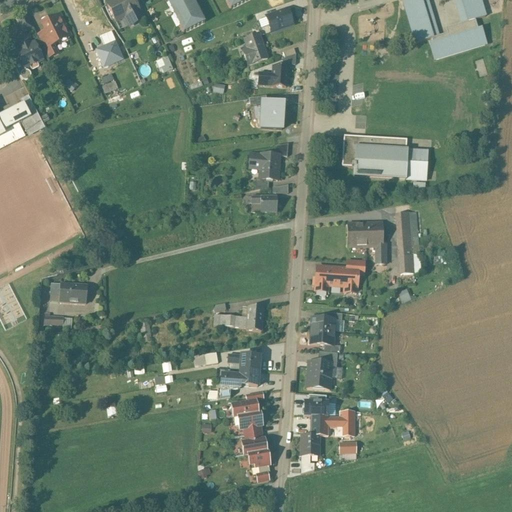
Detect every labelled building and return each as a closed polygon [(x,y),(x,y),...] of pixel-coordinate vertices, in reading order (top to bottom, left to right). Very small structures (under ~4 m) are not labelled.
[(132,0),(117,0),(107,5),(115,22),(127,16),(131,25),(142,19),(137,11),(138,11),(132,0)] [(169,0),(181,24),(179,25),(183,35),(205,24),(200,15),(197,17),(188,0),(229,0),(226,1),(230,9),(247,0),(169,0)] [(454,0),(462,24),(445,29),(447,34),(438,37),(426,0),(412,0),(403,3),(415,44),(431,40),(433,44),(430,45),(434,61),(486,45),(481,30),(478,31),(475,20),(485,17),(479,0),(454,0)] [(84,6),(73,11),(83,31),(104,21),(98,10),(88,15),(84,6)] [(287,11),(265,19),(271,34),(292,26),(287,11)] [(27,16),(17,21),(23,33),(22,33),(23,34),(33,28),(27,16)] [(60,16),(42,25),(45,32),(44,33),(48,40),(49,40),(50,42),(52,46),(53,46),(70,38),(60,16)] [(111,33),(100,37),(105,48),(116,43),(111,33)] [(259,35),(244,40),(249,55),(244,56),(248,67),(267,60),(259,35)] [(50,42),(42,46),(48,58),(57,54),(53,46),(52,46),(50,42)] [(28,43),(18,48),(19,51),(16,53),(15,53),(23,71),(25,70),(42,61),(42,62),(43,61),(34,44),(30,46),(28,43)] [(122,61),(114,44),(97,52),(104,68),(122,61)] [(23,71),(15,53),(16,53),(14,50),(7,54),(22,83),(23,82),(24,83),(25,83),(27,83),(28,82),(29,81),(30,80),(31,79),(31,77),(30,76),(30,75),(29,74),(28,73),(27,72),(26,72),(25,70),(23,71)] [(294,50),(283,54),(285,59),(295,56),(294,50)] [(285,59),(282,60),(282,65),(295,66),(296,56),(295,56),(285,59)] [(157,61),(162,74),(173,70),(168,57),(157,61)] [(484,59),(475,62),(481,77),(489,75),(484,59)] [(290,69),(273,68),(273,76),(258,75),(258,76),(261,77),(260,85),(257,85),(257,86),(272,87),(272,88),(286,89),(287,78),(289,78),(290,69)] [(115,83),(102,88),(104,93),(117,88),(115,83)] [(223,95),(225,86),(215,84),(213,92),(223,95)] [(265,98),(247,100),(249,109),(266,107),(266,105),(265,98)] [(0,117),(0,130),(25,117),(33,133),(44,128),(29,99),(21,103),(23,106),(0,117)] [(282,106),(266,105),(266,107),(265,121),(260,121),(259,132),(281,133),(282,106)] [(406,141),(344,138),(342,168),(352,169),(354,169),(353,179),(425,183),(427,153),(407,152),(406,152),(406,141)] [(274,157),(260,156),(260,158),(248,157),(248,168),(258,169),(258,181),(258,182),(267,183),(276,183),(278,160),(286,160),(287,146),(274,148),(274,157)] [(267,183),(258,182),(258,181),(254,181),(253,193),(266,190),(267,183)] [(288,186),(272,189),(272,195),(288,195),(288,186)] [(277,198),(260,198),(260,206),(260,210),(260,214),(277,214),(277,198)] [(415,214),(396,216),(400,277),(420,275),(415,214)] [(385,246),(382,246),(381,225),(347,226),(347,249),(373,249),(373,253),(376,253),(376,266),(386,266),(385,246)] [(365,265),(347,263),(346,271),(358,272),(357,277),(364,277),(365,265)] [(346,271),(317,269),(316,281),(313,280),(313,287),(315,287),(315,293),(327,294),(327,288),(344,289),(344,293),(356,294),(357,277),(358,272),(346,271)] [(87,288),(51,285),(50,297),(59,298),(59,304),(85,305),(87,288)] [(402,305),(411,302),(407,291),(398,294),(402,305)] [(224,305),(213,307),(214,314),(225,312),(224,305)] [(263,310),(248,308),(247,322),(241,322),(242,319),(214,317),(213,328),(246,330),(246,332),(261,333),(263,310)] [(63,319),(50,318),(50,315),(44,315),(44,326),(55,327),(55,329),(62,329),(63,319)] [(342,316),(326,315),(326,321),(334,322),(341,323),(342,316)] [(72,330),(72,319),(64,319),(64,329),(72,330)] [(326,321),(311,320),(311,328),(312,328),(311,333),(334,335),(334,322),(326,321)] [(151,343),(150,322),(141,322),(142,343),(151,343)] [(334,335),(311,333),(311,339),(310,339),(310,346),(324,347),(333,348),(333,347),(334,335)] [(333,348),(324,347),(323,354),(337,355),(339,355),(340,348),(333,347),(333,348)] [(323,354),(319,354),(317,364),(332,365),(331,369),(336,369),(337,355),(323,354)] [(217,355),(211,356),(213,368),(219,367),(217,355)] [(259,358),(241,357),(241,360),(241,361),(240,367),(240,373),(258,374),(259,358)] [(241,360),(224,359),(223,366),(240,367),(241,361),(241,360)] [(172,373),(171,363),(162,364),(163,374),(172,373)] [(317,364),(308,363),(306,390),(329,392),(331,369),(332,365),(317,364)] [(239,388),(240,388),(257,389),(258,374),(240,373),(239,378),(221,377),(221,389),(229,390),(229,386),(239,387),(239,388)] [(173,377),(155,378),(155,386),(173,385),(173,377)] [(220,391),(217,391),(217,393),(217,401),(217,402),(230,400),(230,394),(229,394),(229,392),(220,392),(220,391)] [(388,404),(393,400),(386,392),(381,395),(388,404)] [(217,393),(209,393),(209,401),(217,401),(217,393)] [(262,394),(245,397),(246,404),(256,402),(256,403),(263,402),(262,394)] [(105,409),(116,408),(115,396),(104,397),(105,409)] [(378,399),(384,407),(387,405),(381,397),(378,399)] [(246,404),(231,407),(233,420),(234,420),(237,419),(258,416),(258,415),(256,403),(256,402),(246,404)] [(311,419),(327,419),(327,404),(326,404),(308,404),(304,404),(304,419),(311,419)] [(327,419),(311,419),(311,438),(319,438),(328,438),(329,430),(336,430),(336,438),(353,438),(354,415),(339,414),(338,419),(327,419)] [(258,416),(237,419),(238,427),(239,432),(244,431),(260,429),(263,428),(262,427),(260,415),(258,415),(258,416)] [(202,426),(202,434),(211,434),(211,426),(202,426)] [(260,429),(244,431),(245,437),(261,435),(260,429)] [(261,435),(245,437),(246,443),(262,441),(261,435)] [(311,438),(301,438),(301,455),(308,455),(310,458),(318,458),(319,438),(311,438)] [(246,443),(241,444),(241,445),(243,458),(247,457),(267,453),(266,453),(264,440),(262,441),(246,443)] [(358,445),(341,445),(341,455),(358,454),(358,445)] [(267,453),(247,457),(249,468),(254,467),(254,470),(258,469),(259,476),(267,474),(267,475),(270,475),(268,467),(270,467),(268,453),(266,453),(267,453)] [(314,465),(301,465),(301,476),(314,472),(314,465)] [(259,476),(256,477),(258,485),(269,482),(267,475),(267,474),(259,476)]
